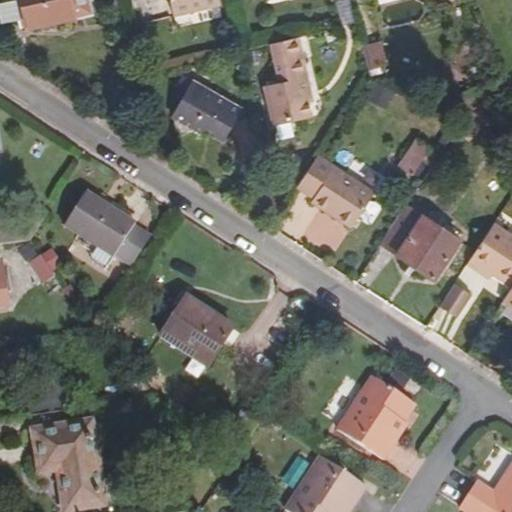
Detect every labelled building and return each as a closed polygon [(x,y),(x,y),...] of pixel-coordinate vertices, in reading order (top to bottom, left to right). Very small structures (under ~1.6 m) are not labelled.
[(92,16),(87,0),(0,0),(0,20),(2,27),(27,21),(29,30),(92,16)] [(167,0),(171,15),(219,4),(217,0),(167,0)] [(299,38),(271,44),(281,83),(265,87),(275,126),(313,118),(307,91),(312,89),(299,38)] [(383,86),(371,77),(356,100),(369,108),(383,86)] [(223,141),(242,110),(216,93),(214,95),(192,81),(177,106),(175,119),(175,128),(177,134),(193,129),(202,131),(208,128),(214,132),(214,136),(223,141)] [(476,126),(467,115),(454,133),(465,141),(476,126)] [(419,182),(434,156),(415,143),(398,169),(419,182)] [(319,157),(299,187),(315,198),(338,212),(335,216),(352,227),(375,194),(319,157)] [(68,227),(98,247),(118,260),(140,227),(90,194),(68,227)] [(338,212),(315,198),(313,201),(335,216),(338,212)] [(461,241),(407,205),(381,245),(434,279),(461,241)] [(0,223),(0,240),(1,245),(35,240),(51,215),(0,223)] [(511,230),(497,222),(470,263),(485,273),(488,269),(495,274),(511,284),(511,230)] [(118,260),(98,247),(94,253),(98,265),(111,272),(118,260)] [(50,283),(59,277),(45,255),(36,261),(50,283)] [(0,308),(9,307),(2,265),(0,264),(0,308)] [(474,293),(458,282),(443,305),(460,315),(474,293)] [(210,367),(236,328),(190,299),(165,338),(210,367)] [(399,439),(420,407),(376,379),(342,433),(388,462),(402,442),(399,439)] [(104,504),(92,426),(38,434),(44,471),(62,468),(69,510),(104,504)] [(358,510),(372,488),(326,457),(290,511),(351,511),(354,508),(358,510)] [(511,511),(511,475),(497,497),(480,486),(463,511),(511,511)]
